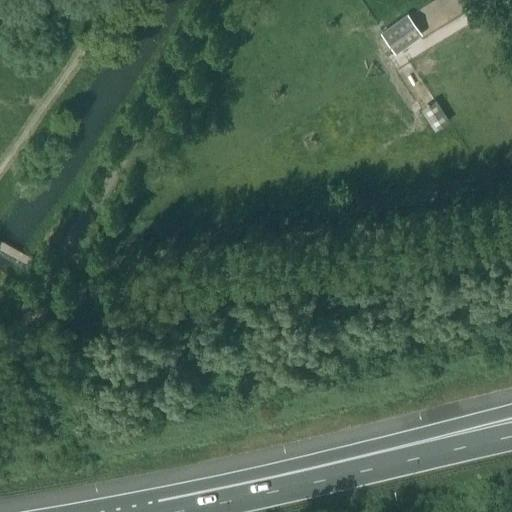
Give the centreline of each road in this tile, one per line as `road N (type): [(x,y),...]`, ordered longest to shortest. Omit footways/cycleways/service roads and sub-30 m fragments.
road 1 (motorway): [(511,409),(287,466),(166,511)]
road 2 (motorway): [(511,437),(176,511)]
